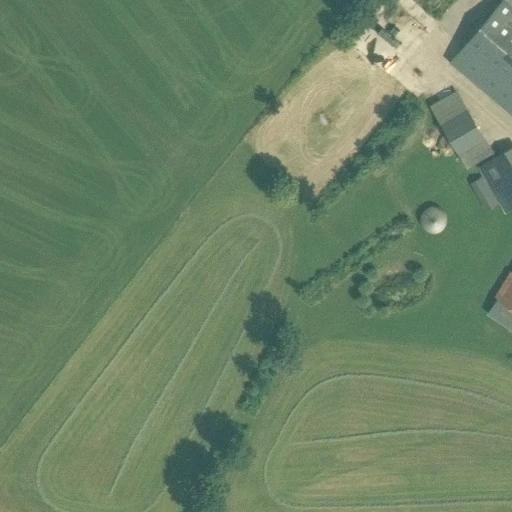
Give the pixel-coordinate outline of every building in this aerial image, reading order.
[(511,0),(501,0),(448,62),(511,116),(511,0)] [(466,168),(493,152),(456,91),(429,107),(466,168)] [(482,176),(470,184),(486,211),(499,203),(496,199),(482,176)] [(505,214),(511,210),(511,189),(496,199),(499,203),(505,214)] [(511,273),(509,272),(494,298),(496,299),(486,314),(511,331),(511,273)]
